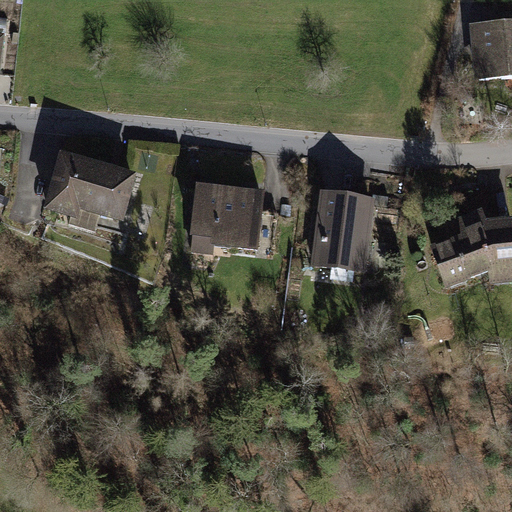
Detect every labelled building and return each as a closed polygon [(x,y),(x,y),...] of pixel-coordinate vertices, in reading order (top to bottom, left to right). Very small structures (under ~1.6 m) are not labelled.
[(511,21),(466,26),(472,81),(506,78),(507,91),(511,89),(511,21)] [(138,172),(58,151),(42,210),(68,217),(66,224),(95,231),(99,217),(124,224),(138,172)] [(209,186),(190,183),(182,253),(210,257),(211,247),(266,254),(270,220),(257,218),(260,192),(209,186)] [(339,194),(316,191),(306,268),(362,275),(363,262),(368,263),(370,248),(365,247),(371,198),(339,194)] [(457,235),(428,246),(443,288),(483,274),(487,284),(511,282),(511,236),(510,218),(498,220),(482,221),(477,209),(455,218),(457,235)]
